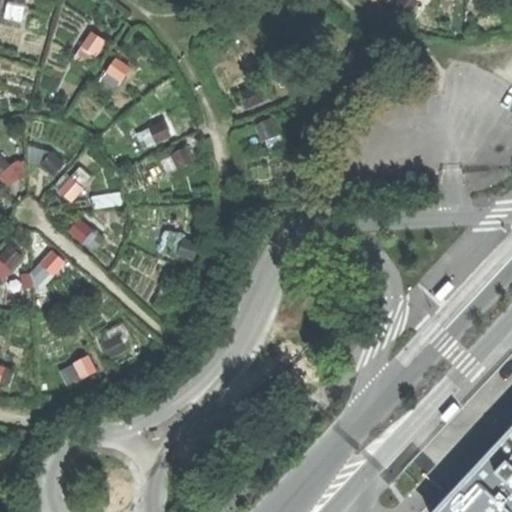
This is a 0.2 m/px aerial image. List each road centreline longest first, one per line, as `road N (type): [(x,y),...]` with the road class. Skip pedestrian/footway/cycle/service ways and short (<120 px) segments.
road 1 (tertiary): [(329,511),(511,319)]
road 2 (unclassified): [(328,228),(372,256),(391,296),(372,410)]
road 3 (tertiary): [(511,257),(372,410)]
road 4 (unclassified): [(328,228),(285,255),(249,335),(217,379)]
road 5 (unclassified): [(511,213),(328,228)]
road 6 (tertiary): [(372,410),(282,511)]
